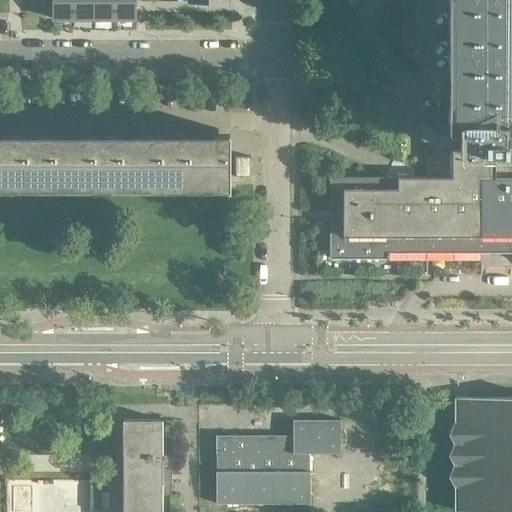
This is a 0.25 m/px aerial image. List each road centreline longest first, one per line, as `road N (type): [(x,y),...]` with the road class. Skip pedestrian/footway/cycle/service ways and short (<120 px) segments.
road 1 (tertiary): [(0,348),(275,351)]
road 2 (residential): [(273,55),(0,56)]
road 3 (tertiary): [(275,351),(511,349)]
road 4 (residential): [(275,351),(273,140)]
road 5 (residential): [(324,135),(404,110),(424,75),(423,0)]
road 6 (unknown): [(395,350),(421,279),(511,269)]
